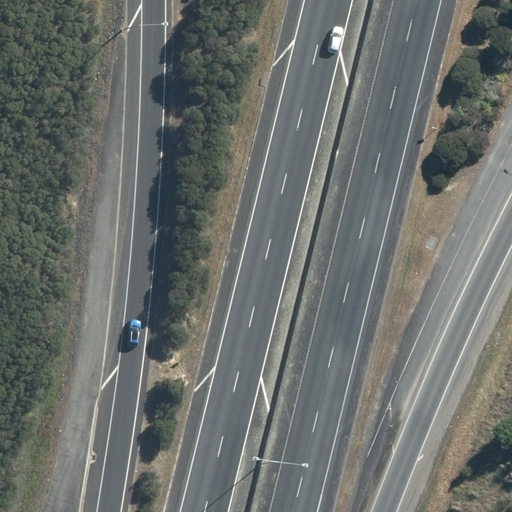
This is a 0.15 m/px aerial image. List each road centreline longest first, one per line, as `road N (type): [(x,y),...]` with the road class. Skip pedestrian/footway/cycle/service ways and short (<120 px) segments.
road 1 (motorway): [(419,0),(292,511)]
road 2 (motorway): [(203,511),(328,0)]
road 3 (motorway): [(109,511),(146,189),(151,0)]
road 4 (motorway): [(511,195),(464,282),(374,511)]
road 5 (track): [(44,511),(146,189)]
